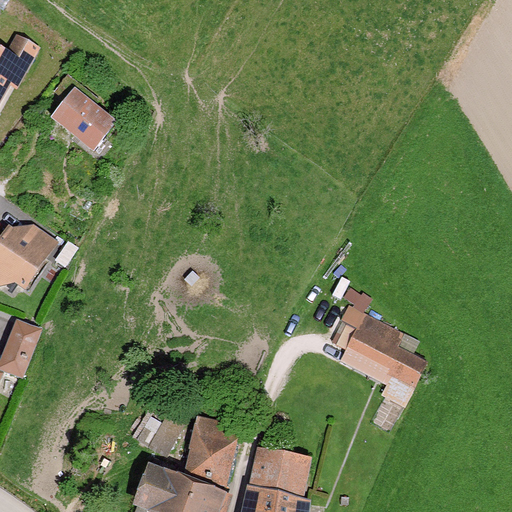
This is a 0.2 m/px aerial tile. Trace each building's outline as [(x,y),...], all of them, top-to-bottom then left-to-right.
[(0,96),(10,80),(17,84),(36,49),(18,39),(8,55),(0,50),(0,96)] [(73,91),(54,116),(94,146),(113,121),(73,91)] [(6,228),(0,237),(0,288),(13,285),(24,291),(55,242),(28,227),(6,228)] [(351,299),(331,352),(410,388),(424,355),(394,344),(400,322),(351,299)] [(12,320),(0,357),(0,371),(23,379),(39,328),(12,320)] [(200,420),(187,474),(224,483),(237,429),(200,420)] [(260,452),(245,511),(301,511),(303,499),(309,460),(260,452)] [(220,511),(227,495),(151,467),(139,501),(163,510),(161,511),(220,511)]
